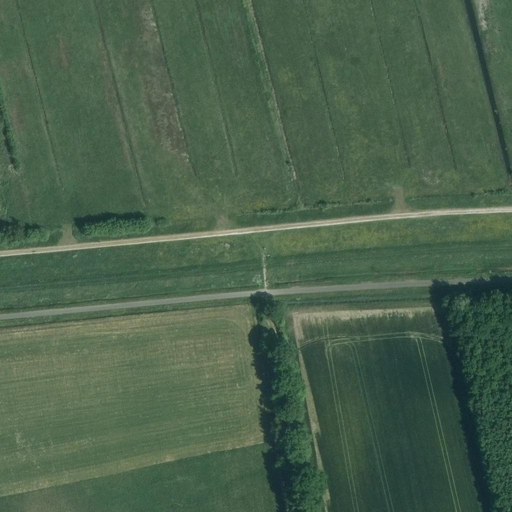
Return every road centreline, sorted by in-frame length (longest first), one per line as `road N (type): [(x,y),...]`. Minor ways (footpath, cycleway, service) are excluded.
road 1 (track): [(511,211),(0,256)]
road 2 (unclassified): [(0,319),(261,292),(511,280)]
